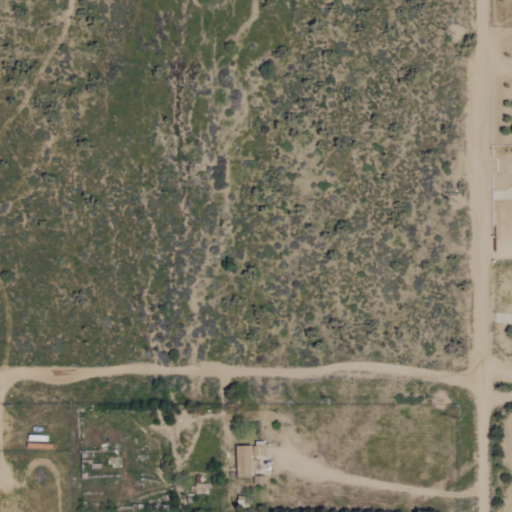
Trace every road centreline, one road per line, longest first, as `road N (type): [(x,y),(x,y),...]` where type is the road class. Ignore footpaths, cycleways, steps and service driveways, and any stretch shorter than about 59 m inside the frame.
road 1 (residential): [(511,377),(0,370)]
road 2 (residential): [(481,511),(481,0)]
road 3 (track): [(480,491),(433,493),(295,466)]
